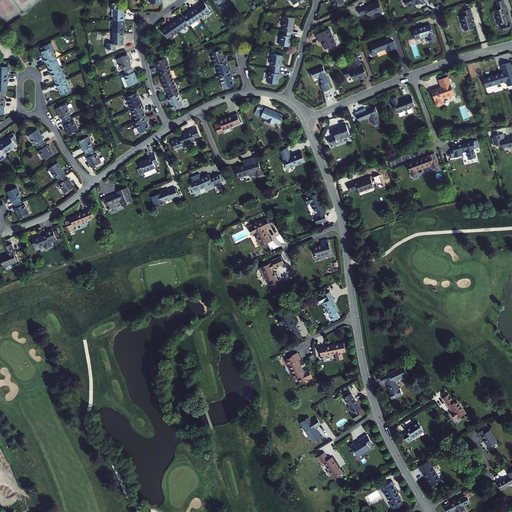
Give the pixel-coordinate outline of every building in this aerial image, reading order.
[(503,0),(502,0),(497,1),(499,9),(496,10),(499,24),(502,23),(503,26),(501,27),(503,33),(510,31),(509,29),(511,29),(510,24),(508,24),(505,13),(506,12),(503,0)] [(358,9),(361,16),(367,13),(369,17),(383,11),(379,1),(365,7),(364,6),(358,9)] [(193,9),(200,18),(211,11),(204,2),(197,7),(196,6),(193,9)] [(113,5),(111,5),(111,9),(113,9),(113,20),(124,21),(125,21),(125,17),(124,17),(124,9),(119,9),(119,5),(115,5),(115,4),(113,4),(113,5)] [(183,17),(189,25),(190,26),(200,18),(193,9),(190,11),(191,12),(183,17)] [(465,31),(474,28),(471,19),(473,18),(471,9),(463,11),(465,16),(461,17),(465,31)] [(178,32),(189,25),(183,17),(183,16),(176,21),(175,20),(172,22),(178,32)] [(292,28),(293,28),(295,18),(284,16),(282,27),(284,27),(283,31),(292,32),(292,28)] [(418,28),(421,38),(429,35),(429,37),(434,35),(431,24),(426,26),(424,22),(423,22),(422,19),(415,21),(417,27),(418,27),(418,28)] [(124,21),(113,20),(113,32),(125,32),(125,29),(124,29),(124,21)] [(168,39),(178,32),(172,22),(169,24),(169,25),(162,30),(168,39)] [(322,41),(325,49),(336,45),(329,29),(316,35),(319,42),(322,41)] [(282,35),(281,35),(279,45),(290,47),(292,36),(291,36),(292,32),(283,31),(282,35)] [(125,32),(113,32),(113,44),(107,44),(107,49),(110,49),(110,50),(113,50),(113,49),(116,49),(116,44),(124,44),(124,36),(125,36),(125,32)] [(396,48),(394,41),(389,43),(387,38),(370,44),(372,49),(370,49),(373,56),(377,54),(377,53),(386,49),(387,51),(396,48)] [(51,47),(41,52),(45,59),(44,60),(46,63),(56,58),(51,47)] [(215,65),(216,65),(227,61),(226,58),(224,58),(221,50),(211,53),(215,65)] [(280,66),(281,66),(283,56),(272,54),(270,64),(272,64),(271,68),(279,70),(280,66)] [(123,68),(124,72),(132,69),(131,65),(127,55),(117,59),(121,69),(123,68)] [(353,66),(357,65),(358,68),(351,71),(350,70),(347,71),(347,70),(344,71),(346,78),(349,77),(349,76),(352,75),(354,81),(367,76),(364,66),(363,66),(362,63),(360,63),(357,56),(351,58),(353,66)] [(61,69),(56,58),(46,63),(50,70),(49,70),(51,74),(61,69)] [(159,70),(160,74),(170,70),(171,69),(166,58),(156,62),(160,70),(159,70)] [(229,70),(227,61),(216,65),(220,77),(232,73),(230,69),(229,70)] [(504,72),(501,73),(491,76),(494,85),(506,81),(508,85),(511,83),(511,68),(510,62),(501,65),(504,72)] [(0,66),(0,78),(9,79),(9,75),(8,75),(8,67),(0,66)] [(323,66),(310,71),(313,78),(319,76),(322,85),(321,85),(323,92),(330,89),(328,83),(330,82),(323,66)] [(271,72),(269,72),(267,82),(278,84),(280,74),(279,74),(279,70),(271,68),(271,72)] [(56,84),(66,80),(61,69),(51,74),(52,78),(53,77),(56,84)] [(126,75),(124,76),(129,86),(138,82),(134,72),(132,69),(124,72),(126,75)] [(162,83),(164,86),(175,82),(170,70),(160,74),(163,82),(162,83)] [(233,77),(232,73),(220,77),(224,89),(234,86),(231,77),(233,77)] [(448,77),(439,80),(441,87),(431,90),(436,106),(442,104),(441,99),(454,95),(448,77)] [(9,79),(0,78),(0,90),(5,91),(8,91),(8,83),(9,83),(9,79)] [(71,91),(66,80),(56,84),(56,85),(57,88),(58,88),(62,95),(71,91)] [(166,89),(170,97),(178,94),(180,93),(175,82),(164,86),(165,90),(166,89)] [(132,109),(142,105),(141,101),(140,102),(136,94),(127,98),(132,109)] [(170,97),(167,98),(169,102),(170,102),(173,110),(183,106),(178,94),(170,97)] [(415,106),(412,96),(405,99),(398,102),(396,97),(391,99),(396,113),(415,106)] [(69,114),(71,114),(66,104),(56,109),(61,118),(63,121),(71,118),(69,114)] [(142,105),(132,109),(136,121),(146,117),(143,109),(144,108),(142,105)] [(262,117),(267,119),(266,121),(274,125),(275,123),(279,124),(283,115),(272,110),(271,111),(259,106),(255,114),(259,116),(259,115),(262,116),(262,117)] [(360,121),(370,116),(374,125),(380,122),(377,114),(378,113),(375,107),(367,110),(366,107),(356,111),(360,121)] [(240,123),(237,114),(220,121),(220,122),(214,124),(218,134),(224,131),(223,129),(240,123)] [(136,121),(135,121),(140,133),(150,129),(147,121),(148,120),(146,117),(136,121)] [(65,125),(64,125),(69,135),(78,130),(74,121),(72,121),(71,118),(63,121),(65,125)] [(346,124),(332,128),(335,136),(328,139),(331,145),(337,143),(336,141),(350,136),(350,134),(346,124)] [(187,133),(179,136),(179,138),(171,141),(174,150),(183,147),(182,145),(195,140),(194,138),(200,136),(197,127),(187,131),(187,133)] [(45,142),(42,139),(43,138),(37,130),(28,136),(34,145),(35,144),(38,147),(45,142)] [(0,142),(0,144),(6,153),(16,146),(13,141),(16,138),(13,133),(9,136),(10,137),(3,142),(2,141),(0,142)] [(500,135),(494,137),(496,146),(502,145),(503,149),(511,147),(511,138),(501,141),(500,135)] [(89,137),(79,141),(84,151),(84,150),(86,154),(93,150),(92,147),(93,146),(89,137)] [(474,142),(453,147),(454,153),(451,154),(452,159),(459,157),(458,154),(462,154),(461,152),(467,151),(469,160),(475,159),(474,149),(480,148),(478,141),(474,142)] [(45,142),(38,147),(40,150),(38,151),(44,160),(53,154),(48,145),(47,145),(45,142)] [(290,156),(287,148),(280,151),(287,169),(305,162),(301,152),(290,156)] [(93,150),(86,154),(88,158),(87,158),(91,167),(101,163),(97,153),(95,154),(93,150)] [(158,163),(155,154),(146,158),(147,159),(139,163),(143,173),(156,168),(154,164),(158,163)] [(428,160),(407,167),(411,180),(418,178),(417,174),(431,169),(432,172),(439,170),(434,156),(427,159),(428,160)] [(251,159),(244,161),(245,164),(235,167),(238,178),(249,174),(250,176),(255,174),(256,176),(261,175),(260,169),(261,169),(259,164),(258,164),(257,160),(256,157),(251,159)] [(63,172),(64,171),(58,163),(49,169),(55,178),(56,177),(58,180),(65,175),(63,172)] [(199,190),(213,184),(213,186),(218,184),(217,184),(222,182),(219,174),(214,176),(214,177),(210,179),(209,174),(201,177),(199,174),(193,177),(199,190)] [(60,183),(59,184),(65,193),(74,187),(68,178),(67,178),(65,175),(58,180),(60,183)] [(360,181),(360,180),(349,184),(352,193),(359,191),(360,193),(375,187),(371,177),(365,179),(360,181)] [(12,201),(14,204),(21,201),(20,197),(21,197),(17,187),(7,191),(11,201),(12,201)] [(133,202),(127,188),(120,191),(121,192),(118,193),(112,196),(112,195),(106,198),(109,206),(110,205),(111,209),(116,206),(115,203),(121,201),(123,206),(133,202)] [(179,198),(176,189),(175,188),(169,190),(168,189),(161,192),(162,193),(151,197),(155,208),(166,203),(165,202),(172,199),(173,201),(179,198)] [(317,225),(327,222),(325,215),(323,209),(319,194),(306,198),(308,205),(313,203),(315,212),(319,211),(320,216),(315,218),(317,225)] [(21,201),(14,204),(15,208),(19,218),(29,214),(25,204),(23,205),(21,201)] [(77,215),(65,220),(69,230),(74,228),(74,227),(83,223),(83,222),(95,217),(92,209),(82,213),(81,212),(77,214),(77,215)] [(253,236),(256,234),(260,242),(262,241),(264,245),(272,241),(269,236),(265,230),(271,226),(267,219),(257,224),(256,223),(249,226),(253,236)] [(58,237),(57,233),(54,234),(53,232),(52,228),(45,231),(47,234),(38,237),(38,236),(31,239),(33,245),(38,243),(39,246),(39,247),(45,246),(46,249),(52,246),(51,243),(57,240),(56,238),(58,237)] [(322,245),(314,247),(317,258),(332,254),(328,240),(321,241),(322,245)] [(15,254),(11,244),(4,246),(8,254),(5,255),(0,256),(4,267),(17,262),(14,255),(15,254)] [(276,269),(285,264),(281,257),(272,261),(273,263),(271,264),(260,268),(266,282),(270,281),(275,279),(276,282),(279,281),(275,273),(274,273),(272,268),(275,267),(276,269)] [(325,310),(327,315),(330,313),(332,317),(331,317),(334,322),(341,318),(339,313),(340,313),(334,302),(335,301),(331,293),(324,297),(318,300),(321,305),(324,303),(325,304),(324,305),(326,309),(325,310)] [(279,320),(282,326),(284,325),(288,332),(290,331),(294,338),(301,335),(297,327),(296,327),(290,315),(279,320)] [(345,344),(320,349),(322,358),(337,355),(338,361),(343,360),(342,354),(346,353),(345,344)] [(302,360),(299,354),(287,359),(289,363),(291,362),(292,365),(289,367),(292,374),(291,374),(295,381),(298,379),(301,385),(313,379),(310,372),(306,374),(305,372),(304,373),(301,368),(302,367),(300,361),(302,360)] [(408,375),(404,366),(381,377),(384,383),(386,382),(391,393),(390,393),(392,399),(403,394),(400,388),(399,389),(396,381),(408,375)] [(351,393),(344,397),(349,406),(348,407),(352,413),(353,412),(354,414),(353,415),(356,420),(362,416),(359,411),(358,411),(357,410),(360,408),(351,393)] [(453,400),(449,394),(443,398),(451,409),(452,408),(453,411),(451,413),(456,420),(467,413),(458,400),(454,402),(453,400)] [(315,428),(321,424),(317,418),(312,422),(309,417),(300,423),(303,428),(304,427),(309,436),(314,443),(322,438),(318,431),(317,432),(315,428)] [(424,431),(418,421),(406,429),(408,431),(403,435),(407,442),(413,439),(412,438),(424,431)] [(484,430),(478,434),(482,440),(483,440),(489,449),(497,444),(490,431),(486,433),(484,430)] [(360,440),(355,444),(354,443),(351,445),(359,457),(371,448),(370,446),(373,443),(371,440),(367,434),(359,439),(360,440)] [(329,459),(325,452),(316,458),(321,465),(324,463),(329,471),(327,472),(330,476),(332,475),(334,479),(344,473),(340,468),(332,457),(329,459)] [(425,478),(431,488),(441,483),(429,462),(418,468),(422,475),(423,474),(426,478),(425,478)] [(497,484),(501,492),(509,487),(509,486),(511,484),(511,472),(508,475),(510,478),(510,479),(506,481),(506,480),(497,484)] [(391,504),(400,499),(393,487),(395,486),(392,482),(381,489),(385,497),(386,497),(391,504)] [(465,511),(463,508),(470,504),(466,497),(445,508),(446,511),(455,511),(465,511)]
